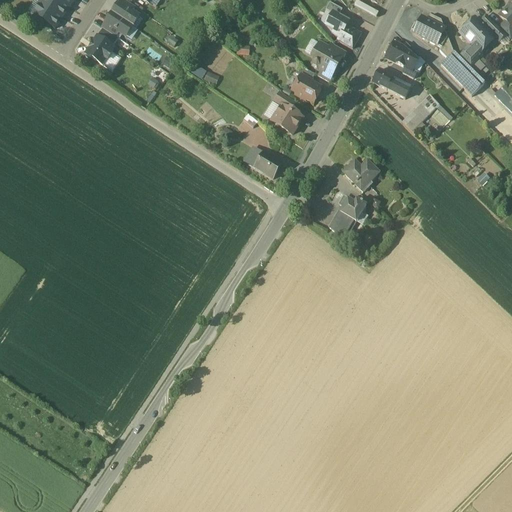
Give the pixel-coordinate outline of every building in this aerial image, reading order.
[(46,24),(56,31),(76,0),(45,0),(34,17),(46,24)] [(136,11),(123,2),(120,7),(132,15),(136,11)] [(358,2),(356,7),(377,18),(380,13),(358,2)] [(511,2),(509,6),(510,7),(508,10),(500,18),(505,23),(511,29),(511,2)] [(342,11),(330,4),(325,11),(333,16),(334,15),(338,17),(342,11)] [(120,7),(119,7),(112,17),(132,30),(139,20),(120,7)] [(42,30),(46,24),(34,17),(32,15),(28,21),(42,30)] [(338,17),(334,15),(333,16),(326,28),(334,33),(333,36),(339,39),(346,28),(347,28),(349,23),(338,17)] [(431,16),(428,22),(444,31),(441,22),(431,16)] [(132,30),(112,17),(106,27),(119,36),(126,40),(132,30)] [(499,29),(486,17),(479,24),(494,40),(498,44),(505,37),(509,41),(510,41),(499,29)] [(445,32),(445,31),(444,31),(428,22),(423,19),(414,35),(437,47),(445,32)] [(479,24),(475,21),(460,36),(471,46),(479,55),(480,54),(494,40),(479,24)] [(511,40),(511,29),(505,23),(499,29),(510,41),(511,41),(511,40)] [(119,36),(106,27),(103,32),(116,41),(119,36)] [(346,28),(339,39),(337,42),(352,50),(356,43),(355,42),(359,35),(347,28),(346,28)] [(103,32),(98,40),(112,50),(118,42),(103,32)] [(445,32),(437,47),(441,50),(440,53),(447,61),(454,54),(445,32)] [(113,50),(98,40),(87,57),(102,67),(113,50)] [(346,54),(330,45),(327,51),(343,60),(346,54)] [(402,49),(394,45),(386,60),(405,70),(412,73),(412,72),(417,64),(415,62),(403,49),(402,49)] [(419,58),(406,45),(402,49),(403,49),(415,62),(419,58)] [(343,60),(327,51),(320,46),(313,58),(314,62),(312,65),(314,68),(317,70),(319,69),(321,73),(332,79),(343,60)] [(471,46),(460,57),(460,58),(471,68),(478,61),(483,57),(480,54),(479,55),(471,46)] [(447,61),(441,67),(472,98),(485,86),(476,77),(459,59),(454,54),(447,61)] [(478,61),(471,68),(460,58),(459,59),(476,77),(485,68),(478,61)] [(202,80),(208,74),(197,66),(192,73),(202,80)] [(315,76),(303,70),(300,66),(295,75),(301,78),(311,83),(315,76)] [(412,73),(405,70),(402,75),(413,80),(416,74),(412,72),(412,73)] [(393,78),(379,71),(373,85),(387,92),(387,91),(393,78)] [(205,82),(216,86),(219,77),(208,73),(205,82)] [(332,79),(321,73),(318,78),(329,84),(332,79)] [(311,83),(301,78),(295,88),(297,89),(294,94),(298,97),(297,98),(304,102),(305,100),(313,105),(318,98),(315,96),(317,93),(318,93),(320,90),(310,85),(311,83)] [(405,84),(393,78),(387,91),(405,100),(409,91),(403,88),(405,84)] [(504,99),(503,100),(505,105),(511,100),(511,95),(507,86),(499,90),(504,99)] [(286,99),(281,94),(274,105),(281,110),(282,109),(289,114),(290,111),(291,111),(296,104),(286,99)] [(429,97),(416,110),(425,120),(439,106),(429,97)] [(290,111),(289,114),(282,109),(281,110),(276,118),(281,122),(277,127),(292,137),(302,121),(297,118),(299,116),(291,111),(290,111)] [(425,120),(416,110),(407,119),(417,128),(425,120)] [(258,124),(249,116),(244,121),(253,129),(258,124)] [(417,128),(407,119),(403,123),(412,133),(417,128)] [(264,155),(257,152),(248,166),(255,171),(264,155)] [(282,166),(264,155),(255,171),(273,181),(282,166)] [(361,169),(357,173),(350,167),(343,174),(361,192),(365,188),(370,183),(379,174),(367,162),(361,169)] [(348,201),(343,199),(339,207),(343,209),(348,201)] [(354,205),(348,201),(343,209),(340,215),(353,222),(356,224),(366,207),(362,205),(363,205),(361,204),(356,202),(354,205)] [(340,215),(339,214),(329,230),(343,239),(353,222),(340,215)]
